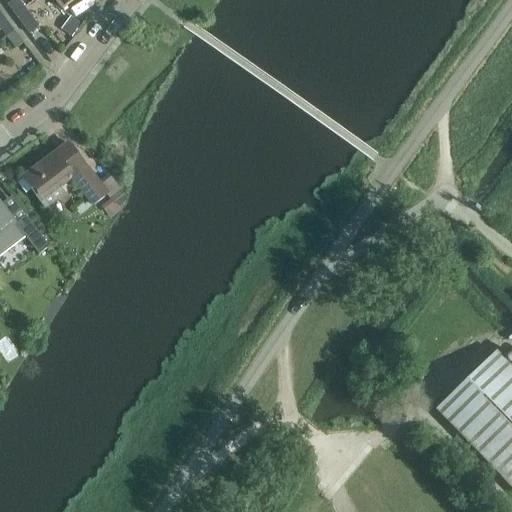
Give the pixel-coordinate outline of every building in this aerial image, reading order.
[(13,0),(7,5),(15,15),(24,8),(18,0),(13,0)] [(54,0),(62,10),(74,0),(54,0)] [(24,8),(15,15),(29,34),(39,27),(24,8)] [(0,29),(1,30),(8,24),(0,13),(0,29)] [(8,24),(1,30),(6,37),(10,33),(13,31),(8,24)] [(6,37),(15,49),(23,43),(13,31),(10,33),(6,37)] [(22,178),(40,202),(71,178),(92,205),(106,194),(67,143),(22,178)] [(0,256),(25,237),(38,255),(48,247),(26,217),(16,223),(0,201),(0,256)] [(436,409),(511,487),(511,370),(494,353),(436,409)]
